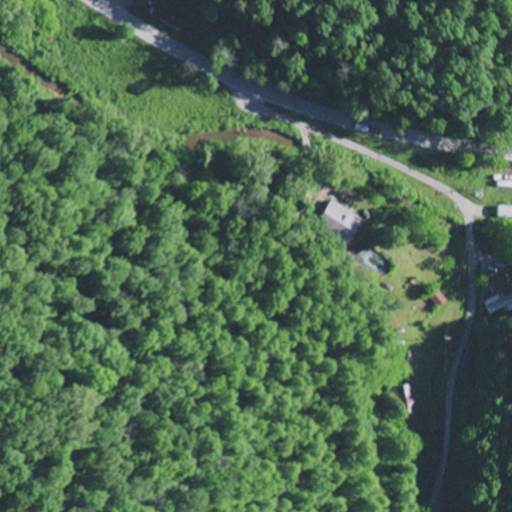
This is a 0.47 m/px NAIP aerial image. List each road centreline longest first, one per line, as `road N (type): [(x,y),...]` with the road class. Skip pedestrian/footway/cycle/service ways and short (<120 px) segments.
road 1 (secondary): [(511,153),(426,140),(294,103),(214,69),(96,0)]
road 2 (residential): [(252,87),(256,112),(397,166),(454,199),(468,222),(472,293)]
road 3 (residential): [(472,293),(450,391),(447,461),(430,511)]
